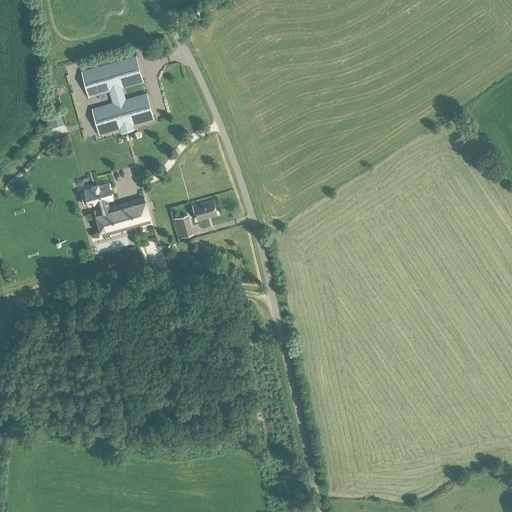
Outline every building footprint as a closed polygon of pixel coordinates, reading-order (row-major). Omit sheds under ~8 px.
[(143,80),(136,56),(83,71),(90,95),(109,90),(113,103),(92,108),(100,134),(120,128),(121,133),(133,129),(132,124),(153,118),(146,93),(125,99),(122,86),(143,80)] [(141,177),(142,171),(125,167),(124,173),(141,177)] [(175,176),(153,182),(161,211),(184,204),(175,176)] [(203,176),(189,181),(191,187),(205,182),(203,176)] [(152,223),(144,197),(109,208),(107,199),(112,198),(108,185),(98,188),(97,185),(93,187),(94,189),(85,191),(89,204),(97,202),(99,211),(95,212),(103,237),(152,223)] [(214,199),(192,205),(197,222),(218,216),(214,199)] [(188,214),(175,218),(180,236),(194,232),(188,214)] [(135,257),(135,268),(144,268),(145,257),(135,257)]
